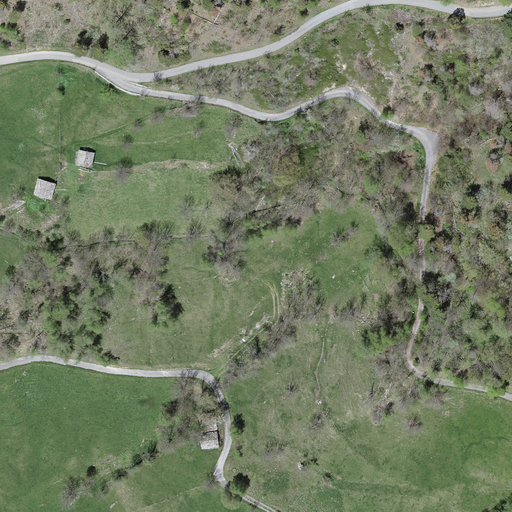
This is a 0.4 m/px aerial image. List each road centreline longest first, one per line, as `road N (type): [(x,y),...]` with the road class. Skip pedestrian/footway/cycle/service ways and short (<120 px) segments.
road 1 (track): [(511,397),(430,379),(407,362),(421,300),(429,156),(418,133),(344,91),(270,117),(121,84),(112,72)]
road 2 (unclassified): [(0,60),(52,54),(141,79),(261,51),(318,17),(377,0)]
